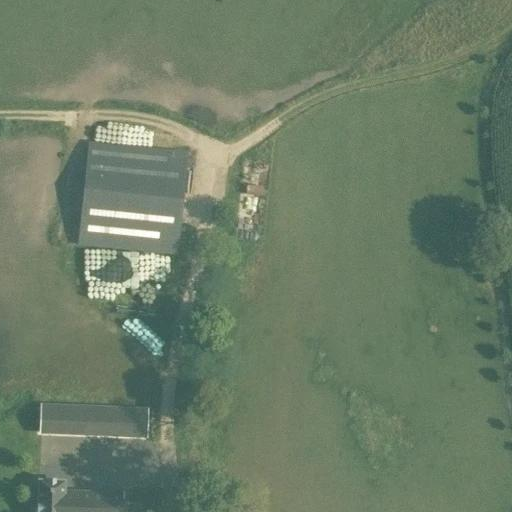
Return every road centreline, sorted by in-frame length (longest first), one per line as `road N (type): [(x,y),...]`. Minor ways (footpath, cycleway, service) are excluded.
road 1 (unclassified): [(171,511),(166,385),(193,292),(203,218),(227,159)]
road 2 (track): [(227,159),(283,116),(336,90),(461,62),(511,36)]
